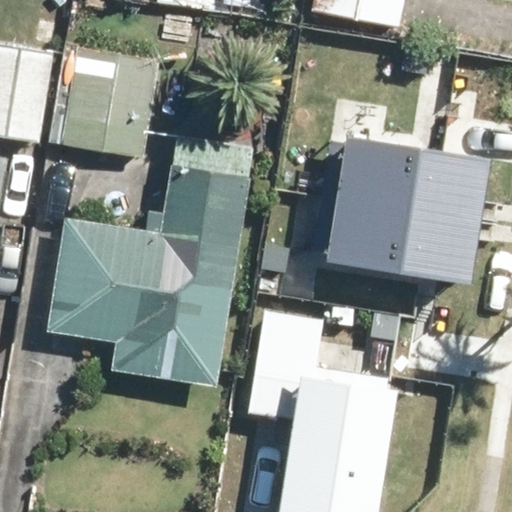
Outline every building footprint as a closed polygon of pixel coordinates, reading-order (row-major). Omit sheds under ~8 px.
[(316,0),(316,1),(392,18),(395,0),(316,0)] [(0,54),(0,135),(34,141),(46,62),(0,54)] [(81,57),(66,142),(139,154),(153,69),(81,57)] [(347,131),(326,250),(466,274),(487,155),(347,131)] [(173,168),(160,244),(70,230),(56,327),(144,340),(139,367),(204,378),(238,179),(173,168)] [(371,511),(392,386),(296,371),(272,511),(371,511)]
